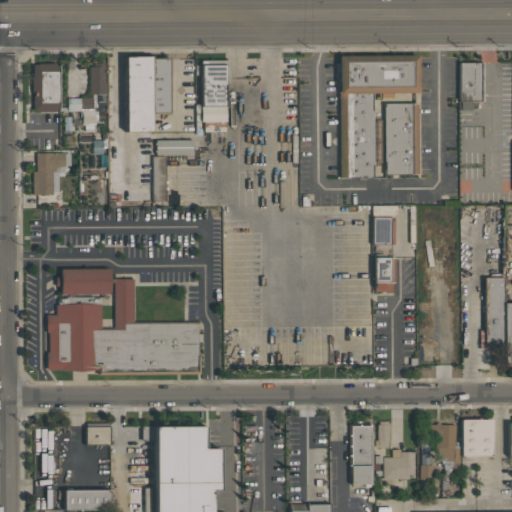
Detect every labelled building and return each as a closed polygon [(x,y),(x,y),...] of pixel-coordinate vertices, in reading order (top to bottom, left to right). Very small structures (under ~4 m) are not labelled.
[(337,55),(417,54),(417,93),(392,93),(392,97),(380,97),(380,93),(371,93),(372,177),(338,177),(337,55)] [(124,132),(123,56),(150,56),(150,58),(169,58),(169,113),(151,114),(151,132),(124,132)] [(225,122),(199,122),(199,59),(229,59),(229,86),(225,86),(225,122)] [(104,62),(104,94),(89,94),(88,66),(93,66),(93,62),(104,62)] [(482,62),(482,101),(471,101),(471,109),(459,109),(459,101),(458,101),(458,62),(482,62)] [(32,64),(38,64),(38,63),(50,63),(50,64),(58,64),(58,109),(56,109),(56,111),(32,111),(32,92),(31,92),(31,76),(32,76),(32,64)] [(92,97),(92,109),(94,109),(94,124),(82,124),(81,116),(80,116),(79,111),(66,111),(66,98),(92,97)] [(382,103),(416,103),(417,174),(383,175),(382,103)] [(191,155),(154,155),(154,140),(191,139),(191,155)] [(31,194),(31,171),(35,171),(35,153),(69,153),(69,165),(63,165),(63,176),(57,176),(57,194),(31,194)] [(163,201),(164,156),(151,156),(150,201),(163,201)] [(370,244),(371,216),(390,216),(390,217),(393,217),(393,244),(390,244),(390,245),(370,244)] [(373,292),(373,284),(373,282),(372,282),(372,257),(392,257),(392,282),(390,282),(390,292),(373,292)] [(108,267),(108,293),(73,293),(73,296),(66,296),(66,293),(60,293),(60,285),(55,286),(55,276),(59,276),(59,268),(108,267)] [(503,365),(503,344),(498,344),(498,349),(479,349),(479,330),(483,330),(483,277),(503,277),(503,303),(511,303),(511,367),(506,367),(506,365),(503,365)] [(199,373),(97,374),(97,368),(46,369),(46,352),(48,352),(47,333),(45,332),(45,314),(55,314),(55,304),(100,304),(100,327),(113,327),(112,278),(133,278),(133,321),(199,320),(199,333),(201,333),(201,341),(198,341),(199,373)] [(490,419),(491,456),(460,457),(459,419),(490,419)] [(386,421),(386,424),(388,424),(388,441),(387,441),(387,447),(374,447),(374,440),(376,440),(376,424),(378,424),(378,421),(386,421)] [(440,423),(440,424),(454,425),(453,445),(459,445),(458,470),(447,469),(442,468),(442,460),(435,460),(436,450),(433,450),(434,437),(424,436),(425,424),(434,424),(434,423),(436,422),(439,422),(440,423)] [(347,424),(370,424),(370,484),(349,484),(349,466),(348,466),(347,424)] [(108,426),(108,445),(84,445),(84,426),(108,426)] [(150,428),(151,511),(209,511),(209,492),(218,492),(218,449),(200,449),(200,428),(150,428)] [(413,451),(413,475),(408,475),(408,479),(381,479),(381,457),(391,457),(390,449),(399,449),(399,451),(413,451)] [(109,489),(109,509),(63,510),(63,490),(109,489)]
